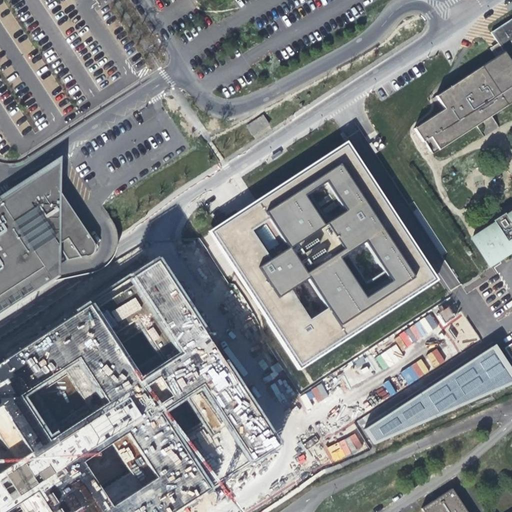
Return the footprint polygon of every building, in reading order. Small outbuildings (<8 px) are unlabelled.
[(432,136),(440,149),(511,101),(511,19),(492,33),(500,44),(505,52),(498,56),(436,96),(445,109),(415,128),(424,141),(426,140),(432,136)] [(493,49),(498,56),(505,52),(500,44),(493,49)] [(248,133),(254,142),(270,131),(264,122),(248,133)] [(434,152),(440,149),(432,136),(426,140),(434,152)] [(298,370),(436,281),(347,143),(209,231),(298,370)] [(8,194),(0,199),(0,202),(5,210),(25,197),(22,193),(36,176),(38,175),(40,174),(43,174),(46,175),(48,177),(51,180),(61,196),(62,158),(8,194)] [(58,249),(66,260),(87,255),(90,253),(92,250),(92,246),(92,243),(88,237),(61,196),(51,180),(48,177),(46,175),(43,174),(40,174),(38,175),(36,176),(22,193),(25,197),(5,210),(0,202),(0,312),(50,280),(35,257),(55,244),(58,249)] [(471,238),(488,266),(511,250),(511,211),(505,216),(504,214),(493,220),(495,223),(471,238)] [(58,266),(58,249),(55,244),(35,257),(50,280),(58,275),(58,266)] [(0,511),(182,511),(219,489),(168,410),(200,389),(248,463),(281,442),(161,258),(132,277),(183,355),(143,381),(92,302),(0,361),(0,511)] [(116,323),(141,308),(135,297),(109,313),(116,323)] [(511,384),(511,371),(494,344),(364,429),(374,445),(511,384)] [(375,358),(383,369),(403,356),(395,345),(375,358)] [(437,348),(426,355),(433,368),(445,361),(437,348)] [(468,511),(456,491),(424,511),(468,511)]
